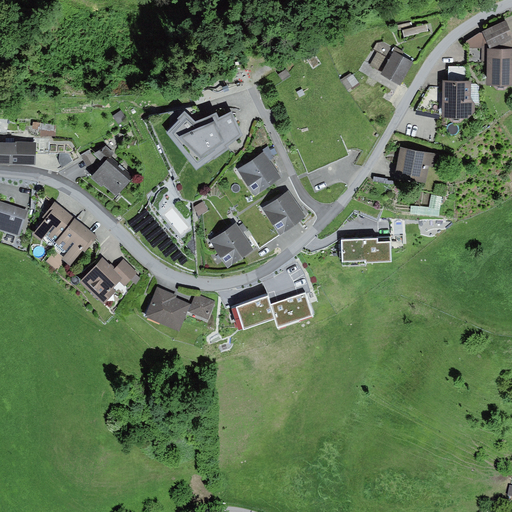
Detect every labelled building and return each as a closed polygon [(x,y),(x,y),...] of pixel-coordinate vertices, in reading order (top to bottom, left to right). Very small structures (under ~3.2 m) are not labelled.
[(511,40),(511,34),(506,21),(482,32),(485,38),(490,50),(511,40)] [(430,22),(405,26),(406,33),(431,29),(430,22)] [(485,38),(482,32),(467,42),(467,49),(482,49),(485,38)] [(511,40),(490,50),(511,51),(511,40)] [(377,51),(390,58),(393,51),(395,47),(383,42),(377,43),(374,49),(377,51)] [(511,51),(490,50),(488,50),(487,86),(511,87),(511,51)] [(390,58),(377,51),(370,65),(382,72),(390,58)] [(414,63),(393,51),(390,58),(382,72),(380,75),(400,86),(414,63)] [(261,77),(303,177),(346,159),(304,59),(261,77)] [(449,67),(449,82),(467,82),(467,67),(449,67)] [(350,87),(361,80),(355,70),(344,77),(350,87)] [(449,82),(443,82),(443,87),(442,115),(442,119),(469,120),(475,113),(475,105),(471,100),(471,82),(467,82),(449,82)] [(442,115),(443,87),(430,87),(417,111),(442,115)] [(179,121),(166,134),(196,171),(213,159),(214,160),(230,150),(228,146),(243,136),(232,112),(219,118),(217,113),(195,122),(185,112),(177,119),(179,121)] [(44,126),(44,133),(57,134),(57,126),(44,126)] [(36,143),(0,142),(0,165),(36,166),(36,143)] [(104,164),(92,178),(115,198),(133,177),(110,158),(114,153),(106,146),(93,155),(99,160),(104,164)] [(262,150),(263,152),(270,161),(274,158),(268,146),(262,150)] [(439,154),(400,148),(395,177),(426,183),(428,174),(429,167),(436,168),(439,154)] [(99,160),(93,155),(89,150),(80,156),(87,167),(99,160)] [(263,152),(237,170),(255,197),(281,179),(270,161),(263,152)] [(69,154),(60,154),(59,161),(62,168),(73,161),(69,154)] [(289,191),(262,209),(280,236),(307,218),(289,191)] [(413,210),(442,213),(444,194),(434,193),(432,206),(414,204),(413,210)] [(28,211),(0,202),(0,229),(20,236),(28,211)] [(55,243),(76,218),(55,202),(43,216),(46,219),(33,235),(41,242),(46,235),(55,243)] [(203,203),(195,207),(200,215),(207,211),(203,203)] [(85,253),(98,237),(76,218),(55,243),(68,253),(63,260),(71,266),(83,251),(85,253)] [(236,224),(210,241),(228,268),(254,251),(236,224)] [(390,236),(365,237),(367,261),(392,260),(390,236)] [(365,237),(341,238),(342,264),(367,263),(367,261),(365,237)] [(103,260),(81,283),(104,305),(117,292),(114,289),(123,279),(114,270),(103,260)] [(123,260),(114,270),(123,279),(129,284),(139,274),(123,260)] [(177,295),(157,287),(144,318),(179,333),(188,312),(191,305),(176,298),(177,295)] [(268,293),(232,306),(239,328),(274,316),(278,327),(314,315),(306,291),(271,302),(268,293)] [(195,294),(191,305),(188,312),(208,320),(216,302),(195,294)]
